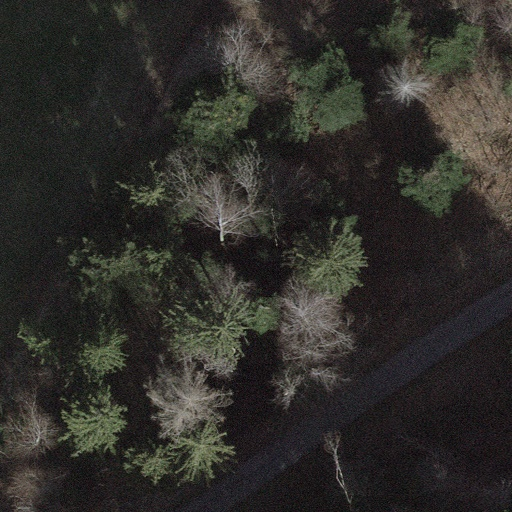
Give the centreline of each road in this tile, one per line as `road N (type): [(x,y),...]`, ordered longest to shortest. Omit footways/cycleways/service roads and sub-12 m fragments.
road 1 (track): [(194,0),(105,168),(0,326)]
road 2 (unclassified): [(511,298),(200,511)]
